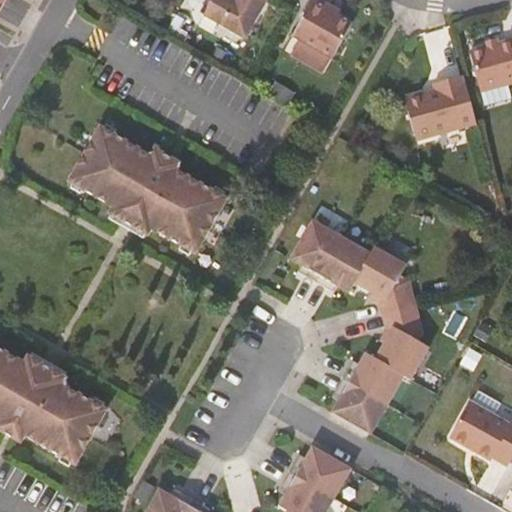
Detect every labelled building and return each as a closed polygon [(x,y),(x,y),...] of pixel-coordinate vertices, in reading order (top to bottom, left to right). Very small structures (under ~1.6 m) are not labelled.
[(268,0),(213,0),(206,14),(246,37),(268,0)] [(352,24),(339,17),(328,11),(331,5),(322,0),(314,0),(294,36),(300,39),(292,53),(323,71),(331,57),(333,58),(352,24)] [(328,11),(339,17),(342,11),(331,5),(328,11)] [(511,83),(511,40),(500,44),(488,46),(471,51),(482,91),(511,83)] [(417,140),(477,124),(464,76),(434,84),(436,90),(406,98),(417,140)] [(105,129),(115,135),(118,130),(108,124),(105,129)] [(105,129),(102,127),(70,181),(74,184),(84,189),(115,207),(111,214),(113,215),(147,234),(149,235),(152,229),(183,246),(193,252),(197,254),(228,199),(225,197),(214,192),(177,170),(181,163),(157,149),(153,156),(115,135),(105,129)] [(81,194),(84,189),(74,184),(71,188),(81,194)] [(217,187),(214,192),(225,197),(227,193),(217,187)] [(144,239),(147,234),(113,215),(110,219),(144,239)] [(333,412),(372,435),(406,377),(412,380),(431,348),(420,342),(425,333),(411,282),(403,277),(409,267),(377,247),(373,254),(315,221),(293,259),(304,266),(309,269),(305,276),(331,290),(335,284),(340,287),(351,293),(357,284),(372,292),(383,299),(381,303),(388,330),(392,333),(386,344),(377,359),(368,353),(361,365),(358,370),(351,366),(336,392),(343,395),(340,401),(333,412)] [(191,256),(193,252),(183,246),(180,251),(191,256)] [(309,269),(304,266),(300,272),(305,276),(309,269)] [(335,284),(331,290),(336,294),(340,287),(335,284)] [(383,299),(372,292),(369,297),(381,303),(383,299)] [(392,333),(388,330),(382,341),(386,344),(392,333)] [(96,398),(94,402),(62,384),(66,377),(31,357),(29,356),(25,363),(0,348),(0,420),(1,421),(0,423),(0,429),(21,442),(25,436),(76,464),(107,409),(104,408),(107,403),(96,398)] [(33,353),(31,357),(66,377),(69,373),(33,353)] [(361,365),(354,361),(351,366),(358,370),(361,365)] [(340,401),(343,395),(336,392),(333,397),(340,401)] [(510,429),(468,406),(449,441),(480,459),(490,465),(491,463),(499,467),(506,471),(511,460),(511,428),(510,429)] [(161,488),(147,511),(327,511),(353,469),(314,447),(307,458),(304,463),(297,460),(283,485),(290,489),(286,495),(280,506),(290,511),(289,511),(203,511),(207,506),(182,491),(178,498),(172,495),(161,488)] [(297,460),(304,463),(307,458),(300,454),(297,460)] [(286,495),(290,489),(283,485),(280,491),(286,495)] [(178,498),(182,491),(176,488),(172,495),(178,498)]
